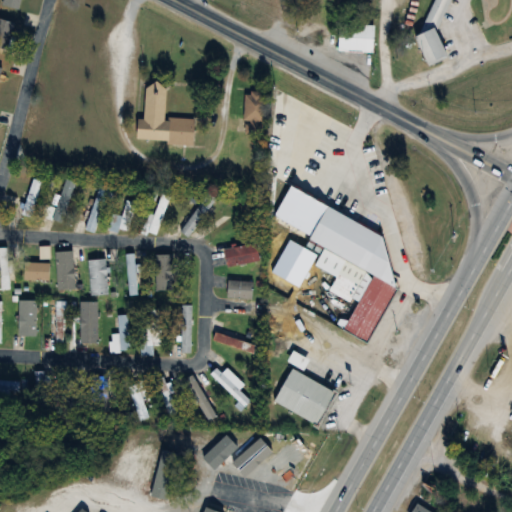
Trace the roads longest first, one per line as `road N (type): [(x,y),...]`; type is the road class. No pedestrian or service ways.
road 1 (secondary): [(178,0),(511,175)]
road 2 (primary): [(511,209),(334,511)]
road 3 (primary): [(373,511),(511,269)]
road 4 (secondary): [(435,135),(469,192),(477,261)]
